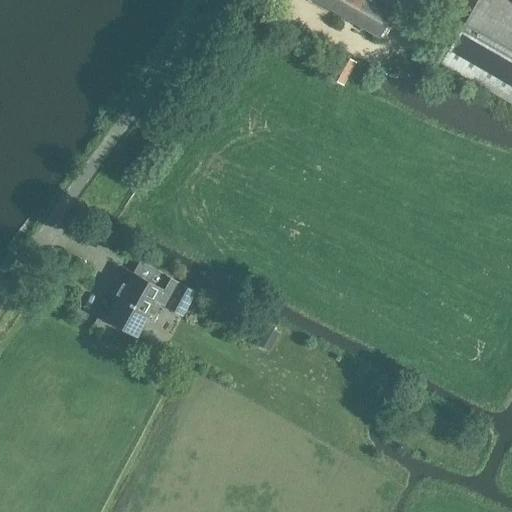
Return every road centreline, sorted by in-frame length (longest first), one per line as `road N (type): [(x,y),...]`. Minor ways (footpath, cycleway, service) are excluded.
road 1 (unclassified): [(0,299),(219,0)]
road 2 (track): [(449,0),(386,55),(359,48),(290,0)]
